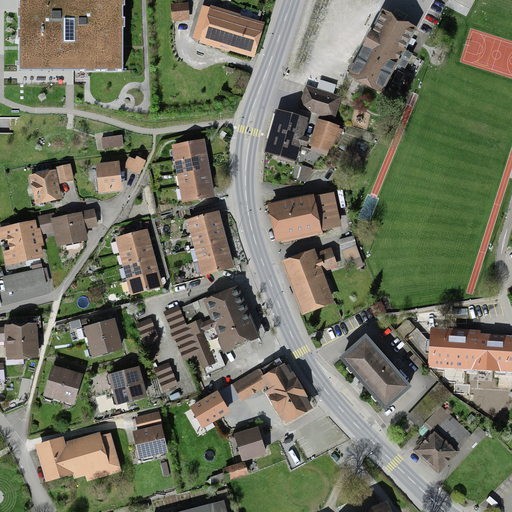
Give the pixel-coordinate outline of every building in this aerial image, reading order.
[(78,71),(123,71),(123,0),(19,0),(19,66),(78,66),(78,71)] [(196,35),(249,52),(260,17),(207,0),(196,35)] [(186,5),(172,6),(173,19),(187,18),(186,5)] [(345,70),(379,88),(415,24),(382,5),(345,70)] [(320,113),(333,117),(338,100),(305,91),(300,108),(320,113)] [(279,159),(294,163),(306,120),(278,113),(267,153),(279,157),(279,159)] [(321,125),(313,150),(325,153),(329,142),(334,143),(341,130),(330,127),(333,117),(320,113),(317,123),(321,125)] [(122,136),(102,139),(103,149),(123,146),(122,136)] [(308,140),(304,139),(296,165),(302,167),(299,180),(305,182),(325,153),(313,150),(306,147),(308,140)] [(177,160),(203,155),(201,142),(175,147),(177,160)] [(180,174),(206,169),(203,155),(177,160),(180,174)] [(125,167),(139,174),(145,161),(138,158),(136,161),(130,158),(125,167)] [(66,181),(73,180),(70,165),(56,168),(59,179),(65,178),(66,181)] [(99,167),(101,191),(120,188),(117,165),(99,167)] [(182,186),(208,181),(206,169),(180,174),(182,186)] [(37,194),(39,202),(59,198),(54,172),(33,177),(35,185),(33,188),(34,192),(37,194)] [(208,181),(182,186),(185,200),(211,195),(208,181)] [(272,204),(279,241),(322,232),(321,229),(338,225),(332,195),(315,199),(315,195),(272,204)] [(56,231),(59,244),(86,239),(84,228),(97,225),(94,210),(83,213),(83,214),(55,220),(53,215),(39,218),(43,233),(56,231)] [(195,235),(220,228),(216,214),(191,221),(195,235)] [(9,243),(36,237),(33,223),(6,229),(9,243)] [(220,228),(195,235),(198,248),(224,241),(220,228)] [(122,252),(148,245),(145,232),(111,241),(114,254),(122,252)] [(354,236),(339,240),(342,248),(356,244),(354,236)] [(36,237),(9,243),(13,262),(40,256),(36,237)] [(224,241),(198,248),(202,260),(227,253),(224,241)] [(126,265),(151,258),(148,246),(148,245),(122,252),(126,265)] [(227,253),(202,260),(193,262),(197,275),(230,266),(227,253)] [(284,264),(303,313),(330,303),(318,271),(335,265),(330,253),(314,259),(311,254),(284,264)] [(151,258),(126,265),(129,278),(155,271),(151,258)] [(3,277),(7,292),(46,284),(43,269),(3,277)] [(155,271),(129,278),(133,293),(159,286),(155,271)] [(183,274),(178,273),(174,276),(176,281),(181,282),(184,278),(183,274)] [(236,289),(207,301),(206,297),(179,308),(165,314),(184,359),(198,354),(206,375),(224,368),(217,353),(257,337),(236,289)] [(1,318),(3,352),(31,350),(29,316),(1,318)] [(151,320),(137,325),(140,331),(153,326),(151,320)] [(87,342),(116,335),(113,321),(84,327),(87,342)] [(156,333),(153,326),(140,331),(142,338),(156,333)] [(511,334),(430,329),(427,364),(499,369),(499,361),(511,362),(511,334)] [(339,352),(382,401),(406,380),(363,331),(339,352)] [(158,340),(156,333),(142,338),(145,345),(158,340)] [(116,335),(87,342),(91,356),(119,349),(116,335)] [(279,357),(257,370),(252,362),(216,384),(217,387),(207,392),(215,405),(261,378),(264,382),(260,385),(279,417),(310,399),(290,365),(286,368),(279,357)] [(169,364),(155,369),(158,376),(171,371),(169,364)] [(58,400),(67,370),(52,366),(43,396),(58,400)] [(113,388),(141,381),(138,366),(110,373),(113,388)] [(67,370),(58,400),(72,405),(81,375),(67,370)] [(173,378),(171,371),(158,376),(160,383),(173,378)] [(176,385),(173,378),(160,383),(163,390),(176,385)] [(141,381),(113,388),(117,403),(145,397),(141,381)] [(408,418),(419,429),(452,394),(441,383),(408,418)] [(254,408),(242,411),(245,424),(257,421),(254,408)] [(417,450),(439,470),(471,436),(441,408),(426,424),(434,432),(417,450)] [(132,430),(138,457),(165,451),(159,424),(132,430)] [(256,432),(238,438),(245,460),(263,454),(256,432)] [(86,477),(87,482),(120,473),(110,435),(100,438),(98,433),(67,441),(65,440),(35,448),(44,483),(71,476),(72,480),(86,477)] [(243,465),(211,476),(214,484),(246,473),(243,465)] [(228,511),(224,497),(207,503),(209,511),(228,511)] [(386,511),(380,497),(343,511),(386,511)] [(194,511),(209,511),(207,503),(193,507),(194,511)]
